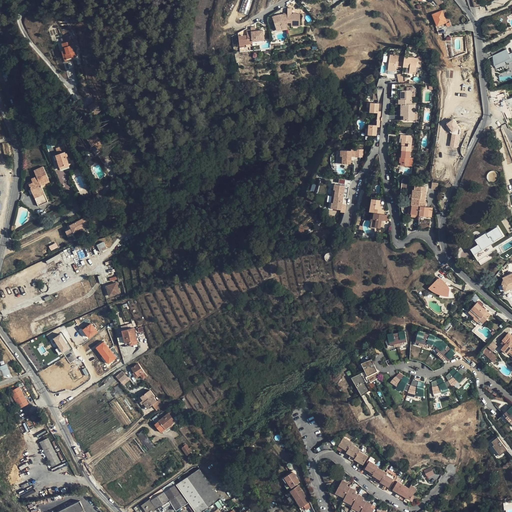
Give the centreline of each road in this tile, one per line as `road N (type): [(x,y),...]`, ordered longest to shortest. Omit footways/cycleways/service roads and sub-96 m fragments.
road 1 (unclassified): [(473,20),(486,115),(445,217),(447,255)]
road 2 (residential): [(329,511),(314,468),(323,453),(411,509),(452,466)]
road 3 (unclassified): [(118,511),(0,328)]
road 4 (unclassified): [(0,255),(18,159),(0,97)]
road 5 (residential): [(382,147),(397,241),(419,234),(447,255)]
